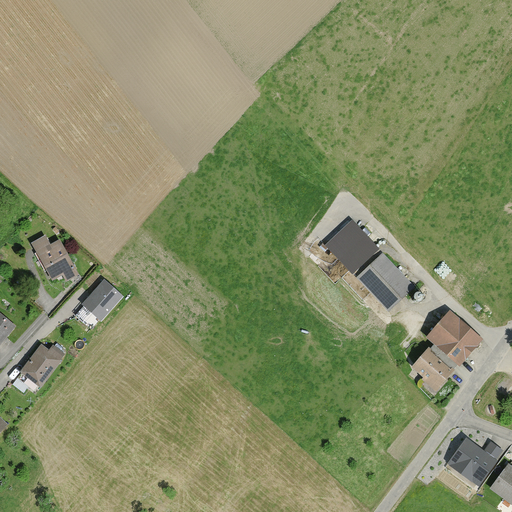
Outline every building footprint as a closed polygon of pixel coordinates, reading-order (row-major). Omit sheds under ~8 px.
[(380,251),(352,222),(325,247),(352,276),(380,251)] [(79,275),(58,239),(49,244),(45,235),(29,244),(51,281),(61,276),(66,283),(79,275)] [(356,277),(389,313),(415,289),(382,253),(356,277)] [(124,298),(104,281),(82,307),(102,323),(124,298)] [(412,367),(436,389),(482,340),(449,310),(424,338),(432,345),(412,367)] [(0,344),(16,328),(0,312),(0,344)] [(40,345),(18,372),(40,389),(66,356),(52,345),(47,351),(40,345)] [(484,449),(466,436),(447,462),(479,485),(498,459),(497,458),(503,449),(490,440),(484,449)] [(511,465),(506,461),(487,489),(511,505),(511,465)]
